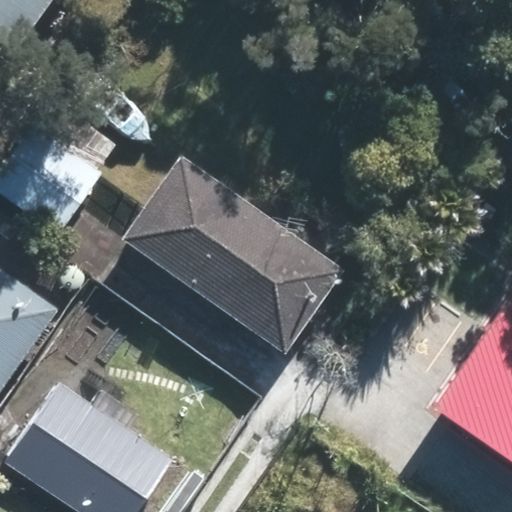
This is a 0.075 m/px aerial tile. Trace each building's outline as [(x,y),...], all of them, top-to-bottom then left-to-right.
[(0,0),(0,36),(7,41),(36,0),(0,0)] [(91,152),(41,118),(0,178),(0,191),(44,221),(91,152)] [(318,274),(176,178),(132,241),(275,337),(318,274)] [(511,252),(461,218),(394,316),(511,396),(511,252)] [(0,366),(38,312),(0,285),(0,366)] [(118,511),(155,460),(52,391),(3,463),(75,511),(118,511)] [(511,511),(511,498),(479,475),(454,511),(455,511),(511,511)]
